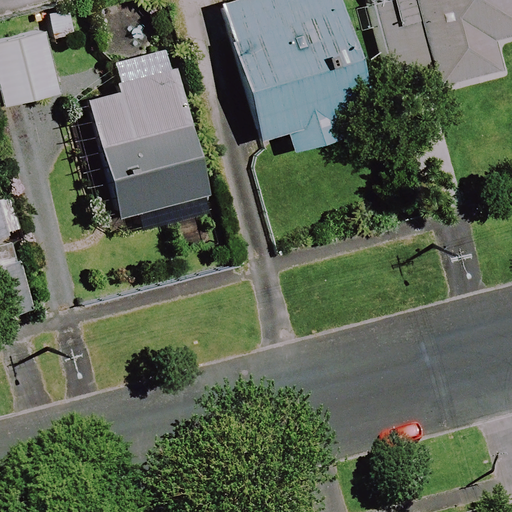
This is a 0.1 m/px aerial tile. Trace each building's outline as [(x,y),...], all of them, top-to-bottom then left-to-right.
[(255,139),(273,133),(280,154),(342,134),(335,113),(365,104),(331,0),(225,0),(211,5),(255,139)] [(511,33),(511,0),(358,0),(384,100),(490,73),(482,41),(511,33)] [(36,37),(0,45),(0,106),(50,94),(36,37)] [(108,70),(114,96),(83,104),(112,220),(195,199),(173,111),(160,57),(108,70)] [(0,222),(0,317),(23,312),(0,222)]
